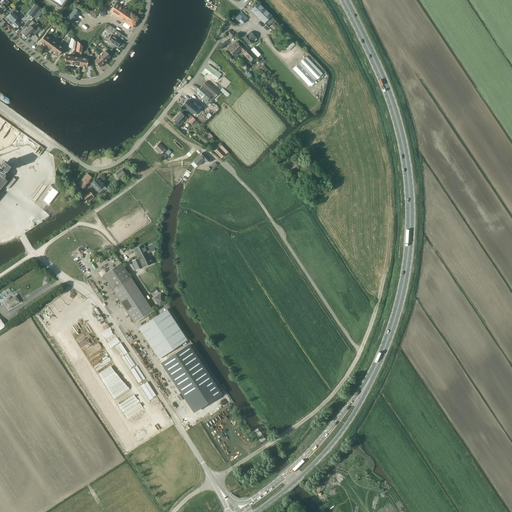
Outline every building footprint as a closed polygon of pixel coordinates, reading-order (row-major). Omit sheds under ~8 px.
[(0,6),(0,13),(1,14),(6,9),(8,12),(11,9),(8,7),(6,5),(9,3),(6,0),(3,0),(0,3),(0,5),(1,6),(0,6)] [(48,0),(61,9),(66,0),(48,0)] [(136,11),(134,14),(132,12),(131,13),(116,3),(113,7),(128,17),(136,24),(140,18),(137,16),(139,12),(136,11)] [(251,10),(265,23),(272,16),(258,3),(251,10)] [(36,4),(28,14),(33,18),(40,8),(36,4)] [(133,28),(136,24),(128,17),(113,7),(110,11),(125,22),(125,23),(133,28)] [(12,13),(7,18),(17,28),(20,25),(15,20),(18,18),(14,14),(17,11),(15,9),(14,9),(13,8),(10,11),(12,13)] [(75,8),(68,18),(74,22),(80,12),(75,8)] [(242,23),(248,18),(242,11),(236,17),(242,23)] [(41,29),(39,28),(38,27),(35,31),(30,26),(22,33),(27,38),(33,33),(35,35),(41,29)] [(121,33),(116,30),(112,35),(107,41),(112,44),(115,46),(117,47),(121,41),(117,38),(118,37),(121,33)] [(231,38),(235,35),(230,30),(226,33),(231,38)] [(249,45),(256,39),(251,32),(246,36),(244,37),(243,38),(249,45)] [(46,47),(51,40),(45,36),(40,42),(43,44),(46,47)] [(52,51),(57,44),(51,40),(46,47),(52,51)] [(251,61),(255,57),(247,50),(246,51),(243,47),(242,48),(236,43),(229,50),(234,56),(241,49),(244,53),(244,54),(251,61)] [(63,49),(57,44),(52,51),(58,56),(63,49)] [(105,51),(99,56),(105,62),(110,57),(105,51)] [(72,65),(73,57),(66,56),(64,64),(72,65)] [(100,68),(105,62),(99,56),(94,61),(100,68)] [(306,56),(292,69),(309,87),(322,74),(306,56)] [(79,66),(80,58),(73,57),(72,65),(79,66)] [(88,59),(80,58),(79,66),(87,67),(88,59)] [(208,64),(201,73),(204,75),(207,72),(216,80),(221,74),(208,64)] [(202,86),(199,90),(209,99),(210,100),(211,101),(218,93),(208,84),(204,88),(202,86)] [(222,88),(220,91),(228,97),(230,95),(222,88)] [(199,90),(196,94),(205,102),(207,104),(210,100),(209,99),(199,90)] [(187,100),(183,106),(194,115),(201,107),(195,101),(192,104),(187,100)] [(208,118),(212,115),(209,113),(213,108),(211,106),(203,114),(208,118)] [(179,125),(186,118),(180,113),(173,120),(179,125)] [(160,154),(165,150),(159,144),(154,148),(160,154)] [(220,146),(218,148),(224,154),(225,155),(227,153),(226,151),(222,148),(220,146)] [(220,158),(224,154),(218,148),(214,151),(220,158)] [(200,155),(193,162),(197,166),(204,160),(207,163),(210,161),(202,152),(199,155),(200,155)] [(0,167),(6,172),(10,167),(3,161),(0,165),(0,167)] [(83,189),(92,178),(88,175),(86,174),(77,185),(83,189)] [(230,184),(234,180),(230,176),(226,180),(230,184)] [(91,185),(100,194),(106,188),(97,178),(94,182),(91,185)] [(48,205),(58,192),(52,188),(43,200),(48,205)] [(83,196),(85,199),(86,202),(93,197),(90,192),(83,196)] [(146,251),(154,248),(152,244),(145,247),(143,244),(134,248),(138,258),(131,261),(136,271),(152,263),(146,251)] [(150,319),(156,316),(153,311),(121,263),(103,275),(134,323),(147,315),(150,319)] [(154,297),(159,306),(168,300),(162,292),(154,297)] [(16,294),(6,302),(10,309),(21,302),(16,294)] [(138,328),(158,359),(187,340),(167,309),(138,328)] [(92,340),(97,347),(101,344),(97,337),(92,340)] [(189,345),(162,363),(194,412),(221,394),(189,345)] [(189,411),(176,391),(169,395),(182,415),(189,411)]
